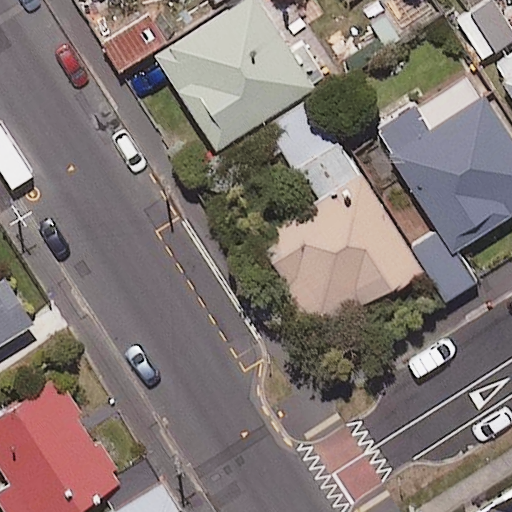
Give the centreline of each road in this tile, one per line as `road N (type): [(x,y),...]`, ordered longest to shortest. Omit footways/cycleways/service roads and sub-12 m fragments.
road 1 (residential): [(285,503),(0,48)]
road 2 (residential): [(285,503),(511,358)]
